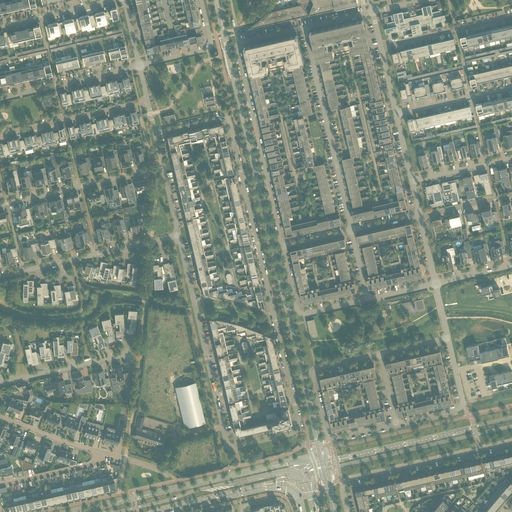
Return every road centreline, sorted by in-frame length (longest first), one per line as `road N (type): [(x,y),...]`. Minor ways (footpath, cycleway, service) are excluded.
road 1 (residential): [(156,135),(225,119),(241,172),(297,430),(237,447),(226,442),(179,236)]
road 2 (residential): [(304,28),(235,48),(282,247)]
road 3 (secondary): [(511,417),(308,467)]
road 4 (residential): [(353,231),(304,28)]
road 5 (residential): [(511,441),(347,480),(347,511)]
road 6 (secondary): [(324,470),(511,425)]
road 7 (residential): [(0,277),(179,236)]
road 8 (secondary): [(285,471),(118,511)]
road 9 (residential): [(0,206),(164,170)]
road 10 (track): [(0,306),(51,316),(79,314),(93,297),(145,302)]
road 11 (residential): [(0,134),(148,99)]
road 12 (residential): [(0,97),(140,65)]
road 13 (unclassified): [(368,299),(300,313),(282,247)]
road 14 (residential): [(0,384),(132,354)]
road 15 (track): [(309,340),(382,333),(437,307)]
road 16 (residential): [(381,47),(511,17)]
